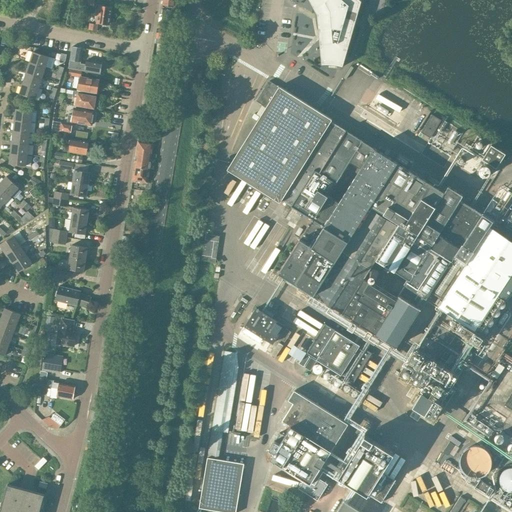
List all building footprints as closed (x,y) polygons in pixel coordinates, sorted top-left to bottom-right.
[(174,0),(163,0),(163,5),(162,14),(171,16),(172,11),(174,12),(174,7),(173,7),(174,0)] [(309,0),(317,13),(321,64),(326,64),(330,64),(334,65),(339,65),(343,66),(362,1),(360,0),(309,0)] [(108,24),(111,8),(101,6),(101,5),(96,4),(95,9),(99,10),(97,23),(108,24)] [(163,45),(168,18),(162,17),(161,22),(158,22),(155,43),(163,45)] [(52,69),(55,59),(33,51),(29,61),(45,66),(52,69)] [(102,62),(87,60),(86,65),(73,62),(72,69),(100,73),(102,62)] [(42,77),(45,66),(29,61),(26,72),(42,77)] [(82,71),(69,69),(68,75),(81,77),(82,71)] [(38,88),(42,77),(26,72),(22,83),(38,88)] [(98,80),(81,77),(79,89),(96,92),(98,80)] [(332,119),(288,91),(280,86),(279,87),(269,81),(268,81),(256,101),(266,108),(227,168),(227,169),(228,169),(279,202),(280,202),(281,200),(312,219),(278,273),(314,295),(314,296),(396,347),(420,308),(399,295),(396,299),(363,278),(376,258),(409,279),(405,285),(426,298),(431,291),(442,299),(437,306),(484,337),(508,300),(507,299),(511,290),(511,241),(489,227),(494,221),(468,204),(470,202),(462,197),(463,195),(448,186),(444,192),(331,120),(332,120),(332,119)] [(35,98),(38,88),(22,83),(19,93),(35,98)] [(96,96),(78,93),(79,91),(74,90),(73,97),(77,97),(76,105),(94,108),(96,96)] [(16,108),(15,119),(31,121),(33,110),(16,108)] [(93,112),(74,108),(73,115),(68,114),(67,123),(61,122),(59,130),(71,132),(73,121),(91,124),(93,112)] [(430,138),(441,121),(431,115),(420,132),(430,138)] [(30,133),(31,121),(15,119),(13,131),(30,133)] [(28,144),(30,133),(13,131),(12,142),(28,144)] [(88,141),(71,138),(69,151),(86,154),(88,141)] [(153,142),(148,142),(138,140),(136,154),(156,157),(156,154),(151,153),(153,142)] [(27,155),(28,144),(12,142),(10,153),(27,155)] [(482,159),(496,168),(505,154),(491,145),(482,159)] [(32,156),(27,155),(10,153),(9,163),(31,166),(32,156)] [(55,153),(54,159),(81,163),(82,157),(55,153)] [(150,159),(156,160),(156,157),(136,154),(134,167),(149,169),(150,159)] [(74,163),(60,161),(59,168),(73,170),(74,163)] [(147,182),(149,169),(134,167),(131,189),(145,191),(147,182)] [(90,173),(75,170),(73,182),(88,185),(90,173)] [(19,187),(6,176),(0,182),(0,183),(12,195),(19,187)] [(43,183),(32,176),(29,182),(40,189),(43,183)] [(86,197),(88,185),(73,182),(71,195),(86,197)] [(12,195),(0,183),(0,199),(4,203),(12,195)] [(69,194),(55,192),(54,198),(68,200),(69,194)] [(486,212),(492,216),(504,198),(497,194),(486,212)] [(67,206),(68,200),(54,198),(53,204),(67,206)] [(89,210),(74,207),(71,219),(87,222),(89,210)] [(14,210),(12,212),(20,220),(21,219),(22,218),(14,210)] [(28,211),(22,218),(21,219),(25,223),(34,217),(28,211)] [(20,220),(12,212),(10,214),(18,221),(20,220)] [(85,234),(87,222),(71,219),(69,231),(85,234)] [(32,224),(22,231),(25,236),(35,229),(32,224)] [(67,231),(49,228),(49,235),(66,237),(67,231)] [(29,239),(38,233),(36,231),(27,237),(29,239)] [(38,233),(29,239),(30,241),(39,235),(38,233)] [(20,245),(13,235),(0,244),(0,245),(6,254),(20,245)] [(65,244),(66,237),(49,235),(49,241),(65,244)] [(203,261),(216,263),(220,237),(206,235),(203,261)] [(26,254),(20,245),(6,254),(12,263),(26,254)] [(86,259),(88,247),(72,245),(70,257),(86,259)] [(32,263),(26,254),(12,263),(18,272),(32,263)] [(84,272),(86,259),(70,257),(68,269),(84,272)] [(69,273),(56,266),(53,271),(66,278),(69,273)] [(80,290),(59,285),(56,300),(77,305),(77,302),(89,306),(91,297),(80,293),(80,290)] [(20,314),(5,308),(1,318),(17,324),(20,314)] [(284,326),(257,308),(245,326),(273,344),(284,326)] [(484,337),(443,310),(438,318),(478,345),(484,337)] [(55,317),(47,316),(46,325),(54,326),(55,317)] [(0,329),(13,334),(17,324),(1,318),(0,321),(0,329)] [(59,329),(57,343),(74,346),(76,332),(72,331),(74,320),(62,318),(60,329),(59,329)] [(372,353),(367,349),(362,346),(325,323),(306,353),(354,382),(372,353)] [(0,341),(9,345),(13,334),(0,329),(0,341)] [(286,329),(280,339),(285,342),(291,332),(286,329)] [(457,359),(420,335),(408,354),(455,384),(463,373),(452,366),(457,359)] [(0,353),(5,355),(9,345),(0,341),(0,353)] [(468,363),(478,347),(470,341),(459,357),(468,363)] [(115,346),(106,345),(106,351),(105,351),(102,370),(101,377),(106,378),(107,371),(112,372),(116,352),(115,352),(115,346)] [(483,366),(488,354),(477,350),(473,363),(483,366)] [(235,511),(243,465),(218,461),(236,352),(224,351),(199,510),(213,511),(235,511)] [(63,371),(63,354),(44,353),(43,371),(63,371)] [(305,354),(299,363),(303,366),(309,357),(305,354)] [(311,357),(304,367),(310,371),(316,361),(311,357)] [(492,375),(497,379),(505,367),(499,364),(492,375)] [(45,394),(48,379),(40,377),(38,393),(45,394)] [(54,381),(50,380),(49,387),(58,388),(57,396),(73,399),(76,387),(54,383),(54,381)] [(293,403),(282,420),(291,425),(279,443),(287,448),(281,457),(286,460),(282,467),(310,484),(331,451),(348,424),(295,390),(294,390),(288,400),(293,403)] [(432,406),(420,398),(410,413),(423,421),(432,406)] [(394,453),(365,435),(338,476),(381,503),(394,482),(392,485),(379,477),(394,453)] [(449,442),(443,452),(448,455),(455,445),(449,442)] [(485,464),(486,461),(485,458),(484,456),(482,452),(479,449),(475,448),(474,448),(471,448),(468,449),(464,451),(462,453),(461,456),(460,458),(460,460),(460,463),(461,465),(462,468),(463,470),(465,471),(467,472),(470,473),(472,474),(474,474),(477,473),(479,472),(481,471),(483,469),(484,466),(485,464)] [(43,457),(35,466),(39,469),(47,461),(43,457)] [(511,467),(508,466),(505,466),(503,467),(500,468),(499,470),(497,471),(496,474),(495,476),(494,479),(495,481),(495,484),(496,486),(498,488),(499,489),(502,491),(506,492),(509,492),(511,491),(511,467)] [(485,494),(490,487),(482,480),(476,488),(485,494)] [(0,511),(39,511),(45,494),(8,484),(0,511)] [(461,497),(451,511),(457,511),(465,500),(461,497)] [(361,511),(349,505),(344,501),(336,511),(361,511)]
